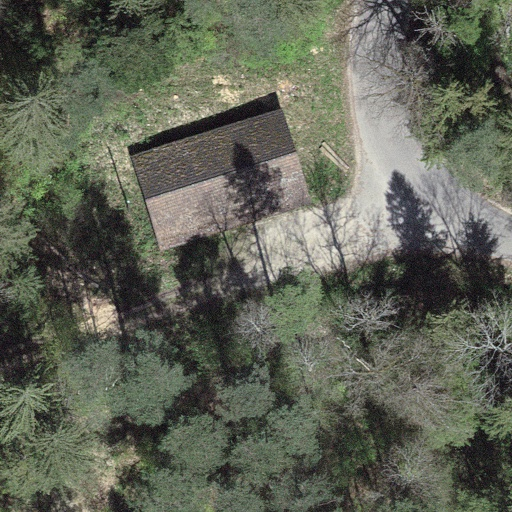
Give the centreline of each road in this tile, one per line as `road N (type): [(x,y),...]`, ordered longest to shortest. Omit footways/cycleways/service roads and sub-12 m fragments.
road 1 (track): [(0,370),(97,346),(430,202)]
road 2 (unclassified): [(392,0),(380,81),(403,164),(430,202),(480,237),(511,248)]
